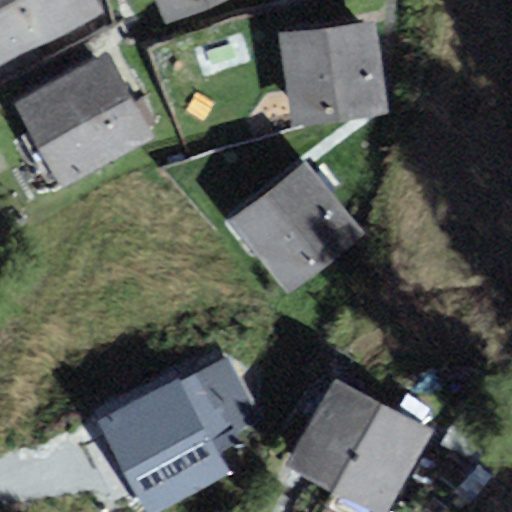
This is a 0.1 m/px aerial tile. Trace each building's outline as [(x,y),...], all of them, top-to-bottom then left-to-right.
[(73,0),(0,0),(0,65),(84,20),(73,0)] [(161,0),(170,19),(214,0),(161,0)] [(361,27),(280,39),(292,117),(373,105),(361,27)] [(93,63),(22,104),(71,189),(142,148),(93,63)] [(295,177),(236,219),(291,295),(350,253),(295,177)] [(170,384),(102,427),(151,506),(219,463),(170,384)] [(335,384),(294,463),(384,508),(425,430),(335,384)] [(80,487),(78,448),(15,451),(17,490),(80,487)]
